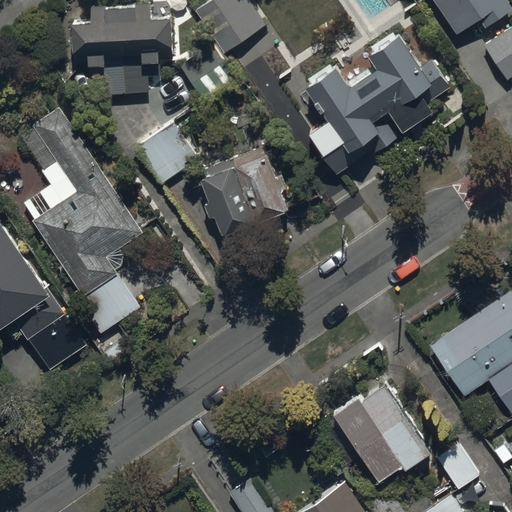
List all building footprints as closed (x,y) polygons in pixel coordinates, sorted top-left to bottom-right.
[(173,13),(152,14),(151,0),(94,5),(95,18),(75,20),(78,63),(90,62),(92,97),(160,92),(157,58),(177,56),(173,13)] [(213,0),(197,11),(227,55),(272,24),(255,0),(213,0)] [(511,4),(509,0),(435,0),(466,44),(511,13),(511,4)] [(393,111),(409,134),(437,116),(429,104),(453,88),(434,60),(423,68),(396,29),(367,48),(381,69),(352,88),(332,57),(305,75),(334,119),(311,134),(338,175),(399,135),(386,116),(393,111)] [(511,80),(511,29),(485,48),(509,83),(511,80)] [(179,64),(207,104),(237,84),(209,43),(179,64)] [(145,232),(106,174),(61,107),(33,126),(78,193),(69,199),(35,222),(82,291),(77,295),(105,336),(144,309),(122,276),(116,268),(109,257),(145,232)] [(136,147),(162,185),(202,158),(176,120),(136,147)] [(200,172),(228,242),(295,216),(268,146),(200,172)] [(0,335),(20,322),(52,370),(58,366),(89,345),(56,298),(3,218),(0,214),(0,335)] [(511,296),(434,348),(466,396),(489,381),(511,414),(511,296)] [(386,385),(340,416),(389,488),(435,457),(386,385)] [(461,442),(438,457),(459,488),(481,473),(461,442)] [(255,475),(231,489),(245,511),(275,511),(277,511),(255,475)] [(365,511),(346,483),(302,511),(365,511)] [(407,511),(390,487),(368,502),(375,511),(407,511)] [(464,511),(466,511),(452,491),(421,511),(464,511)]
